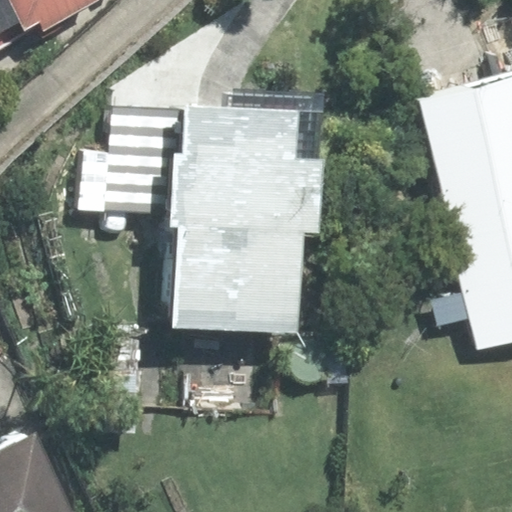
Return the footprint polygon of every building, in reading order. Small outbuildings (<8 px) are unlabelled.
[(0,0),(0,33),(21,22),(25,31),(40,24),(44,32),(105,0),(0,0)] [(511,74),(420,98),(469,290),(430,300),(437,327),(474,318),(482,346),(511,338),(511,74)] [(186,155),(174,154),(170,227),(181,228),(176,325),(297,331),(302,232),(320,233),(323,162),(318,162),(322,97),(222,92),(222,108),(188,106),(186,155)] [(107,210),(165,213),(169,148),(176,149),(179,109),(113,106),(107,210)] [(0,511),(70,511),(36,436),(0,452),(0,511)]
